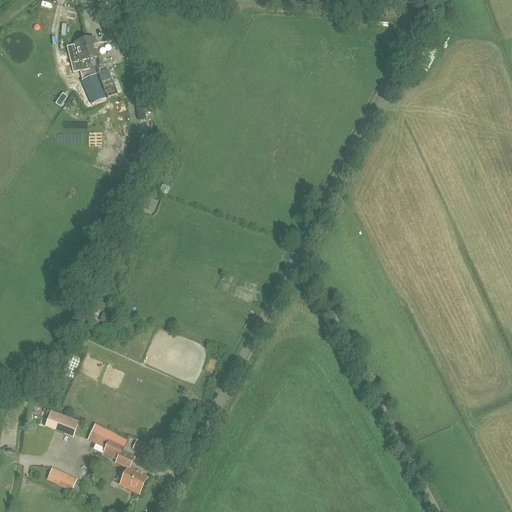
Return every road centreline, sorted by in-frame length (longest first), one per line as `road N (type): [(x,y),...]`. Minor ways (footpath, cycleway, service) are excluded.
road 1 (unclassified): [(158,511),(400,59),(407,11)]
road 2 (unclassified): [(407,11),(217,0)]
